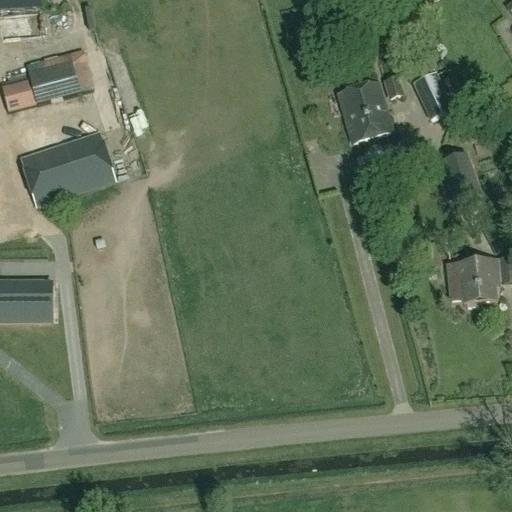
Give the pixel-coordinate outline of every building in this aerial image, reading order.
[(484,83),(511,65),(511,47),(492,15),(456,38),(484,83)] [(81,98),(81,97),(94,93),(88,65),(85,53),(69,57),(27,68),(31,84),(2,91),(8,116),(38,109),(81,98)] [(437,76),(432,78),(414,87),(431,123),(454,113),(437,76)] [(398,81),(385,85),(390,101),(403,98),(398,81)] [(340,98),(353,146),(391,135),(377,87),(340,98)] [(14,174),(22,198),(32,194),(37,208),(115,182),(100,136),(25,160),(28,170),(14,174)] [(502,157),(511,152),(505,136),(495,141),(502,157)] [(460,207),(481,199),(466,157),(444,165),(460,207)] [(495,226),(483,232),(498,258),(510,251),(505,241),(511,238),(504,225),(497,229),(495,226)] [(0,325),(52,325),(51,287),(10,287),(10,275),(40,275),(40,239),(0,239),(0,275),(3,275),(3,287),(0,287),(0,325)] [(451,304),(463,302),(464,307),(496,304),(494,280),(500,279),(501,288),(511,287),(511,261),(460,267),(448,268),(451,304)]
